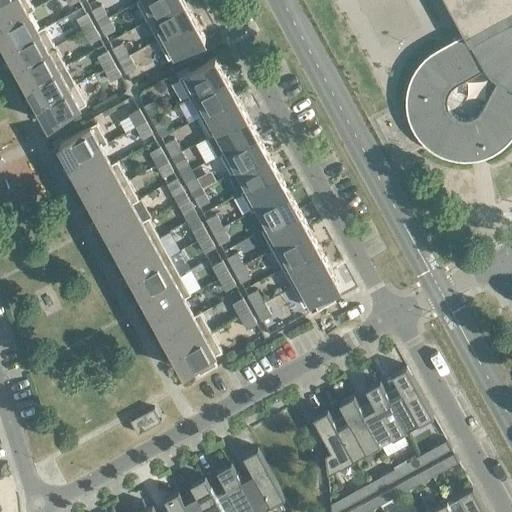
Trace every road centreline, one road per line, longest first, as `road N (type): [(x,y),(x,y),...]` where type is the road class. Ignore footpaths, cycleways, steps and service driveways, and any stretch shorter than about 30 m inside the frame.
road 1 (residential): [(40,507),(402,311)]
road 2 (residential): [(402,311),(223,0)]
road 3 (residential): [(508,511),(402,311)]
